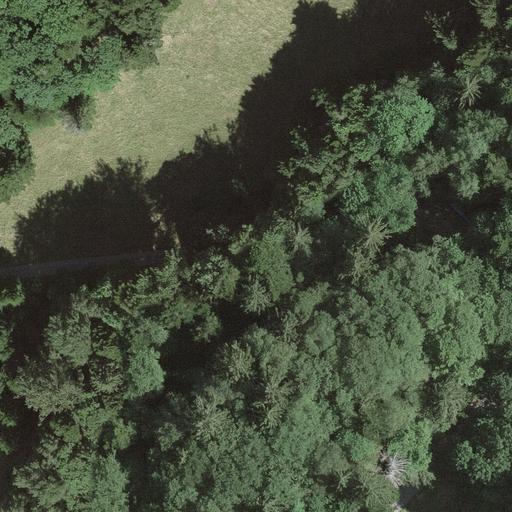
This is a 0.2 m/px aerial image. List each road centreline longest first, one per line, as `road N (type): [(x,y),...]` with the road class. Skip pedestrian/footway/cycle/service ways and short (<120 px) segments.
road 1 (unclassified): [(0,273),(176,254),(406,213),(446,221),(511,406)]
road 2 (track): [(505,399),(394,511)]
